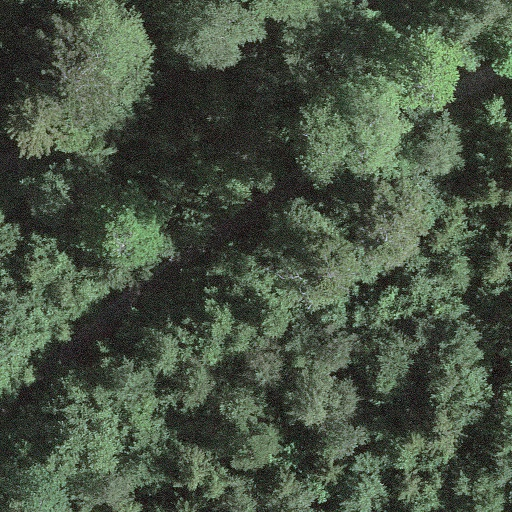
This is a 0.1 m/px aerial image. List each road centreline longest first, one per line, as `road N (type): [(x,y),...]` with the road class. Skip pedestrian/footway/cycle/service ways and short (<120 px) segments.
road 1 (track): [(511,76),(344,155),(224,235),(95,338),(0,430)]
road 2 (track): [(0,170),(247,48),(365,0)]
